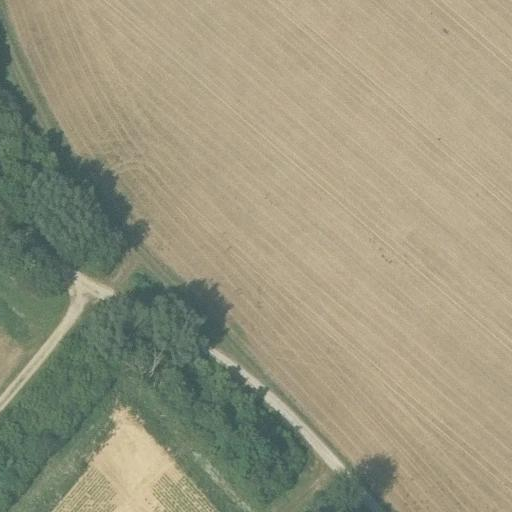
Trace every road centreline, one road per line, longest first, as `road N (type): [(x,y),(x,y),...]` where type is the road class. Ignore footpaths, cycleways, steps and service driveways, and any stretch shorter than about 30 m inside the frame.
road 1 (track): [(0,15),(72,164),(234,357)]
road 2 (track): [(106,297),(234,357),(377,511)]
road 3 (track): [(106,297),(0,421)]
road 4 (track): [(0,220),(106,297)]
